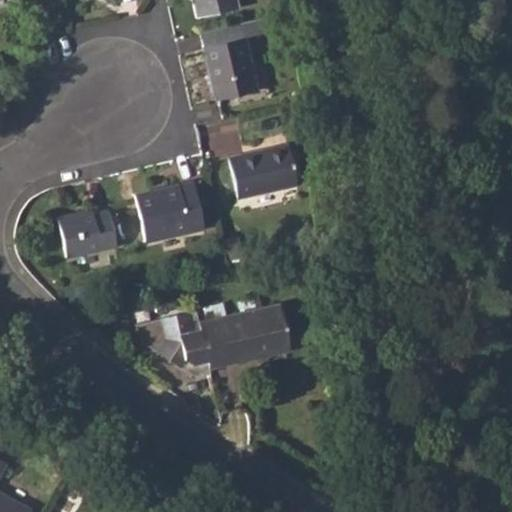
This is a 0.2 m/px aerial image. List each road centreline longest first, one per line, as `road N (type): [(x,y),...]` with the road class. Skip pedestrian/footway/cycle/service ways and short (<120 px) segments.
road 1 (residential): [(397,511),(343,0)]
road 2 (residential): [(0,264),(97,383),(292,511)]
road 3 (residential): [(0,178),(116,92)]
